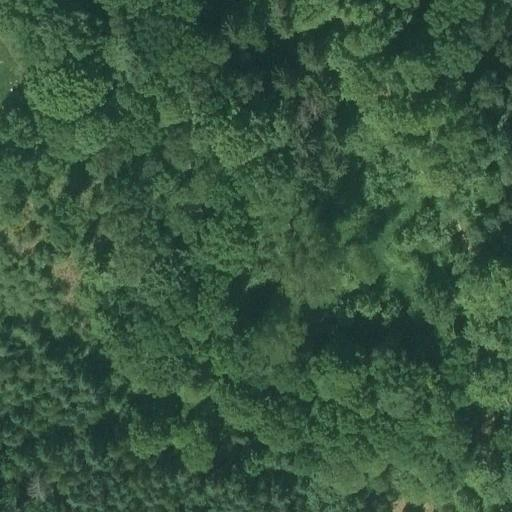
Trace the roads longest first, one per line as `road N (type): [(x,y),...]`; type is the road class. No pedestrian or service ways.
road 1 (track): [(0,445),(110,413),(165,352),(207,262),(208,178),(183,125),(83,0)]
road 2 (track): [(484,511),(485,328),(474,260),(319,0)]
